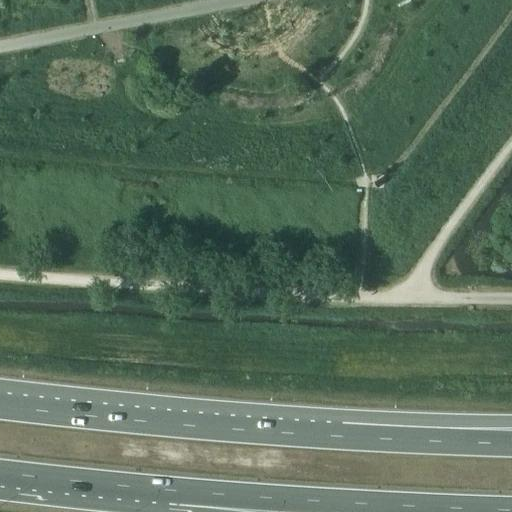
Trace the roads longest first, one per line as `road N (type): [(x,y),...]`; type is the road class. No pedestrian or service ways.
road 1 (track): [(0,273),(361,298),(511,299)]
road 2 (trunk): [(166,490),(511,508)]
road 3 (trunk): [(342,438),(0,406)]
road 4 (trunk): [(511,420),(454,419),(342,438)]
road 5 (trunk): [(511,445),(342,438)]
road 6 (trunk): [(0,474),(166,490)]
